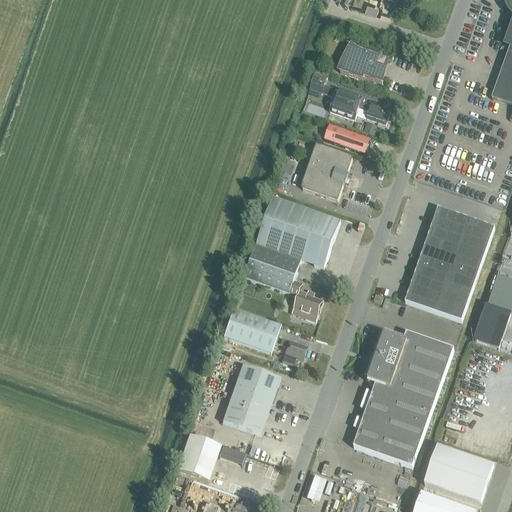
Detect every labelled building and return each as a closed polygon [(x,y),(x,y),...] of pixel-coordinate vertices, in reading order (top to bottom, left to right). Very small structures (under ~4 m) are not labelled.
[(492,101),(511,108),(511,0),(508,0),(508,3),(509,8),(511,13),(511,14),(511,35),(508,47),(511,48),(492,101)] [(366,84),(366,83),(364,82),(365,80),(383,86),(380,85),(386,69),(376,66),(378,59),(388,63),(388,62),(361,53),(352,46),(351,47),(354,48),(350,54),(346,61),(343,68),(340,75),(366,84)] [(328,79),(317,75),(311,91),(322,95),(328,79)] [(329,89),(327,96),(332,98),(333,95),(337,96),(331,113),(355,122),(359,111),(369,114),(367,120),(386,127),(391,114),(371,107),(370,109),(361,106),(363,101),(338,92),(338,93),(329,89)] [(364,134),(374,138),(378,128),(368,125),(364,134)] [(325,143),(366,157),(370,143),(330,129),(325,143)] [(348,178),(353,162),(318,150),(303,192),(338,204),(344,188),(346,189),(347,186),(349,187),(350,182),(348,182),(350,178),(348,178)] [(299,300),(294,312),(307,317),(306,321),(316,325),(318,320),(324,304),(314,301),(315,298),(308,296),(307,298),(300,296),(303,288),(295,285),(302,264),(325,272),(342,224),(274,200),(256,249),(245,281),(299,300)] [(406,305),(462,325),(495,231),(439,211),(406,305)] [(374,303),(382,306),(384,300),(376,297),(374,303)] [(224,341),(271,357),(281,329),(234,312),(224,341)] [(354,451),(413,471),(455,353),(407,336),(404,345),(385,338),(369,385),(376,388),(354,451)] [(285,358),(303,364),(308,350),(290,344),(282,341),(280,347),(288,350),(285,358)] [(208,388),(216,391),(229,355),(221,352),(208,388)] [(223,425),(261,439),(281,382),(243,369),(223,425)] [(177,474),(208,485),(221,450),(189,439),(177,474)] [(425,487),(481,507),(494,470),(438,450),(425,487)] [(463,511),(422,497),(416,511),(463,511)]
